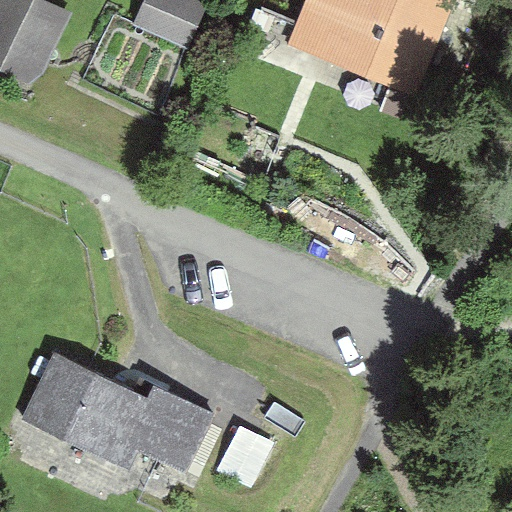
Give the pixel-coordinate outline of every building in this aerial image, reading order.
[(52,20),(9,0),(2,0),(0,5),(0,52),(30,67),(52,20)] [(194,9),(173,0),(153,0),(147,16),(184,33),(194,9)] [(410,78),(441,0),(318,0),(311,20),(376,46),(369,61),(410,78)] [(184,472),(214,411),(142,376),(136,389),(57,351),(24,419),(64,438),(69,428),(111,449),(107,459),(128,469),(138,449),(184,472)] [(271,442),(245,429),(224,469),(249,483),(271,442)]
